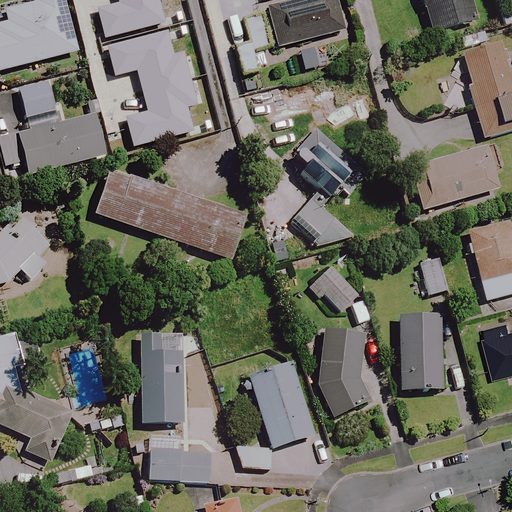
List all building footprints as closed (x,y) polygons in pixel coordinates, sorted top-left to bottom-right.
[(0,75),(74,57),(60,0),(29,0),(31,6),(0,13),(4,28),(0,29),(0,75)] [(169,19),(165,0),(114,0),(122,39),(91,45),(99,84),(123,79),(127,101),(164,110),(172,78),(157,69),(169,19)] [(338,37),(329,0),(302,0),(264,9),(275,52),(338,37)] [(417,0),(428,38),(470,26),(462,0),(417,0)] [(265,51),(257,19),(239,24),(245,48),(231,51),(238,81),(264,74),(258,53),(265,51)] [(511,74),(506,77),(497,47),(458,59),(468,91),(462,93),(478,145),(495,139),(493,132),(511,126),(511,74)] [(50,117),(40,79),(11,86),(22,125),(50,117)] [(127,133),(116,93),(94,99),(105,139),(127,133)] [(100,162),(91,120),(0,141),(0,162),(2,170),(20,166),(23,180),(100,162)] [(354,171),(311,132),(286,160),(330,199),(354,171)] [(490,195),(478,152),(408,172),(420,215),(490,195)] [(242,221),(107,175),(92,220),(227,265),(242,221)] [(344,244),(305,206),(287,225),(314,251),(344,244)] [(0,288),(5,287),(16,275),(26,285),(45,266),(35,256),(43,248),(16,221),(7,231),(0,226),(0,288)] [(468,258),(472,257),(483,304),(511,297),(511,228),(511,227),(508,228),(507,224),(466,235),(467,241),(464,241),(468,258)] [(443,295),(434,261),(415,266),(423,300),(443,295)] [(353,300),(327,270),(304,291),(314,302),(319,298),(335,316),(353,300)] [(442,394),(438,318),(393,321),(396,396),(442,394)] [(511,334),(509,335),(506,324),(478,332),(492,383),(511,377),(511,334)] [(359,380),(364,336),(323,331),(317,387),(332,421),(370,403),(359,380)] [(0,431),(25,439),(19,459),(48,467),(54,447),(58,448),(68,415),(69,400),(31,404),(18,400),(11,376),(21,373),(11,337),(0,340),(0,431)] [(178,429),(180,338),(136,337),(135,379),(131,379),(130,401),(136,401),(136,428),(178,429)] [(312,439),(289,364),(247,377),(269,452),(312,439)] [(146,434),(146,455),(145,485),(206,486),(206,456),(177,455),(178,435),(146,434)] [(266,453),(236,451),(235,473),(265,474),(266,453)] [(240,511),(238,501),(224,503),(205,507),(205,511),(240,511)]
